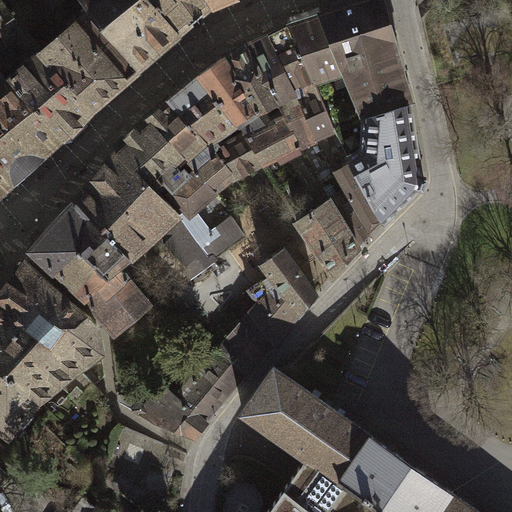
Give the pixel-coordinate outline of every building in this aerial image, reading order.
[(24,0),(23,0),(10,10),(25,30),(39,19),(24,0)] [(81,0),(89,10),(137,64),(177,29),(152,0),(81,0)] [(152,0),(177,29),(210,7),(205,0),(152,0)] [(363,0),(288,23),(315,79),(346,70),(364,114),(410,101),(381,0),(363,0)] [(9,75),(62,135),(92,105),(41,50),(25,30),(10,10),(5,3),(0,6),(0,45),(14,36),(26,52),(21,56),(26,61),(9,75)] [(41,50),(92,105),(137,64),(89,10),(78,18),(74,14),(67,19),(71,24),(41,50)] [(288,23),(266,32),(315,134),(334,125),(315,79),(288,23)] [(244,44),(276,100),(281,111),(298,144),(320,179),(334,171),(315,134),(266,32),(244,44)] [(223,56),(257,111),(262,120),(268,118),(263,107),(276,100),(244,44),(223,56)] [(223,56),(199,73),(237,123),(257,111),(223,56)] [(0,194),(62,135),(9,75),(6,78),(0,69),(0,194)] [(199,73),(169,96),(234,175),(261,160),(243,132),(223,143),(218,137),(237,123),(199,73)] [(169,96),(147,116),(181,149),(215,189),(234,175),(169,96)] [(410,101),(364,114),(362,147),(346,155),(351,163),(383,220),(418,185),(424,187),(427,177),(422,175),(410,101)] [(257,111),(237,123),(243,132),(261,160),(280,150),(281,154),(298,144),(281,111),(268,118),(262,120),(257,111)] [(147,116),(118,148),(180,216),(210,254),(242,231),(215,189),(181,149),(147,116)] [(118,148),(75,200),(128,256),(150,238),(193,284),(219,266),(210,254),(180,216),(118,148)] [(383,220),(351,163),(334,171),(349,200),(369,234),(383,220)] [(358,245),(335,209),(328,199),(296,221),(333,274),(358,245)] [(75,200),(33,247),(113,332),(149,302),(119,264),(128,256),(75,200)] [(358,245),(369,234),(349,200),(335,209),(358,245)] [(299,312),(317,292),(283,247),(262,261),(271,273),(299,312)] [(0,370),(37,401),(80,368),(102,352),(92,324),(25,258),(0,292),(0,370)] [(271,342),(299,312),(271,273),(249,289),(259,300),(248,313),(271,342)] [(247,373),(271,342),(248,313),(220,346),(247,373)] [(194,438),(247,373),(220,346),(178,398),(162,384),(145,407),(139,402),(133,410),(149,420),(194,438)] [(481,511),(271,366),(241,410),(304,455),(364,499),(353,511),(481,511)] [(37,401),(0,370),(0,428),(8,435),(37,401)] [(353,511),(364,499),(304,455),(264,511),(353,511)] [(101,511),(81,499),(72,511),(101,511)]
